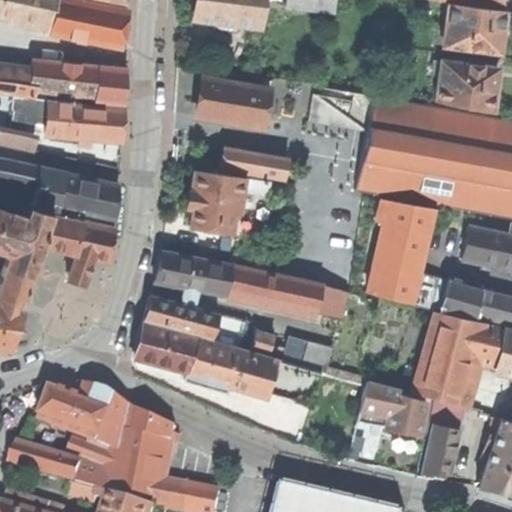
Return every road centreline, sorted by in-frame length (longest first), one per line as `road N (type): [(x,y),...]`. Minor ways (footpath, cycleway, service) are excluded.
road 1 (residential): [(96,370),(307,470),(484,511)]
road 2 (residential): [(143,183),(135,263),(96,370)]
road 3 (residential): [(152,0),(143,183)]
road 4 (residential): [(143,183),(0,151)]
